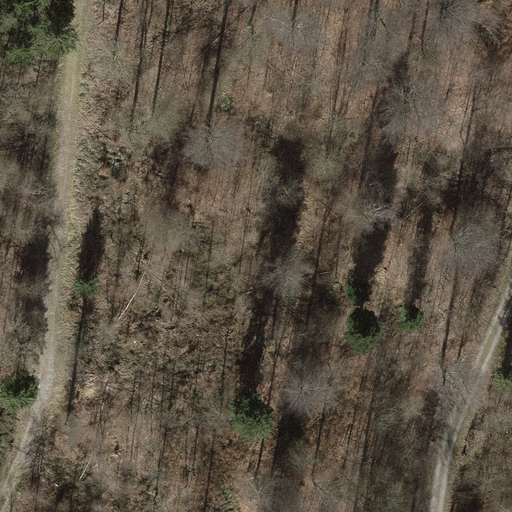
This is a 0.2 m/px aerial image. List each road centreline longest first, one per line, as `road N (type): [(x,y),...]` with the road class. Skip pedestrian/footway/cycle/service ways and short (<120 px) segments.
road 1 (track): [(0,511),(44,379),(79,0)]
road 2 (track): [(437,511),(452,433),(511,291)]
